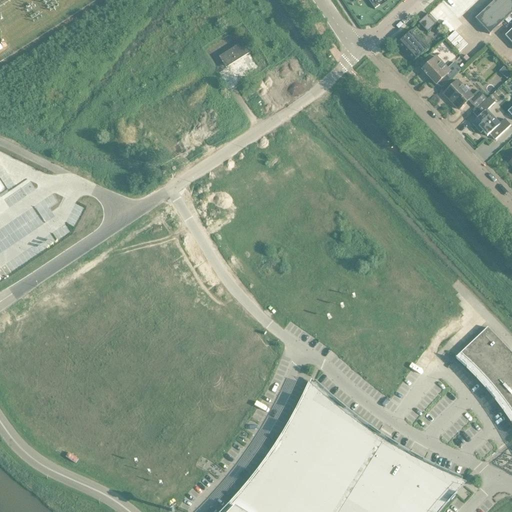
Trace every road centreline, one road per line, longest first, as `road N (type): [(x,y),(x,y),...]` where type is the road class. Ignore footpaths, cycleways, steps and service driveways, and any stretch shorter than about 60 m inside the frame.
road 1 (unclassified): [(358,49),(313,94),(170,190)]
road 2 (unclassified): [(497,474),(393,422),(300,349)]
road 3 (unclassified): [(300,349),(238,294),(170,190)]
road 4 (unclassified): [(194,511),(262,430),(300,349)]
road 5 (unclassified): [(511,208),(396,86)]
road 6 (tertiary): [(0,421),(23,453),(128,511)]
road 7 (unclassified): [(132,215),(0,304)]
road 8 (unclassified): [(132,215),(118,200),(0,141)]
